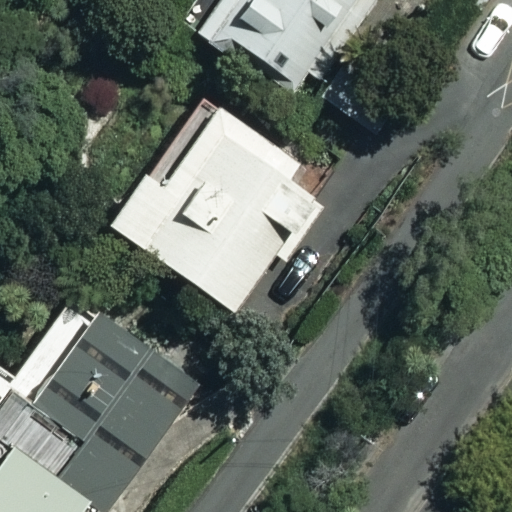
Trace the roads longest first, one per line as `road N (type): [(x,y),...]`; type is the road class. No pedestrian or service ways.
road 1 (residential): [(214,511),(511,90)]
road 2 (residential): [(511,313),(371,511)]
